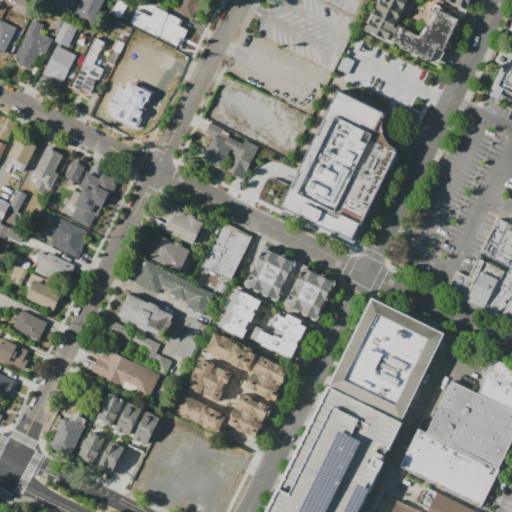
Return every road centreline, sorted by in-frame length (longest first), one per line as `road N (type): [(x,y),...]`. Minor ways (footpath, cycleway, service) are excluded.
road 1 (residential): [(105,277),(240,0)]
road 2 (residential): [(365,272),(246,511)]
road 3 (residential): [(0,492),(105,277)]
road 4 (residential): [(365,272),(157,171)]
road 5 (residential): [(450,101),(365,272)]
road 6 (residential): [(157,171),(0,93)]
road 7 (residential): [(511,346),(365,272)]
